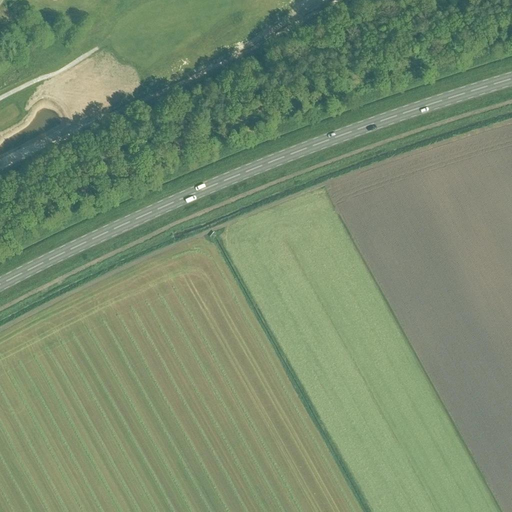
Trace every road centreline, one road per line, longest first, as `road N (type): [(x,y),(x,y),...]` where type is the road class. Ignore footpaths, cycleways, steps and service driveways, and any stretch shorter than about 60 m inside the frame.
road 1 (track): [(511,1),(247,95),(0,211)]
road 2 (primary): [(0,286),(278,159),(511,80)]
road 3 (track): [(0,183),(352,8)]
